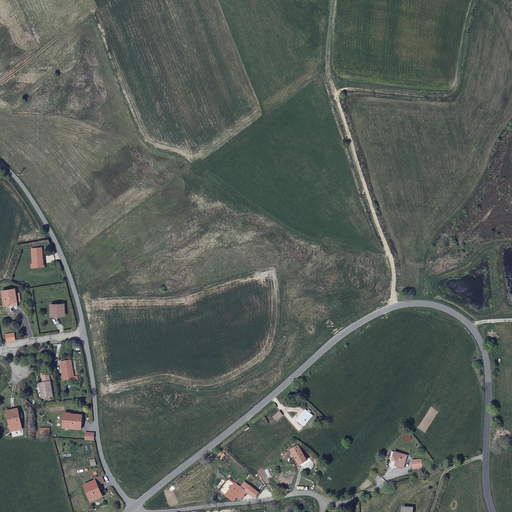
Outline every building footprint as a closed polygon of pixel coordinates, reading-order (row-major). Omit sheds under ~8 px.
[(35,269),(47,268),(47,265),(45,265),(43,249),(33,251),(35,269)] [(11,303),(18,301),(17,297),(21,297),(20,293),(17,293),(16,289),(3,291),(6,305),(11,304),(11,303)] [(65,317),(64,306),(53,307),(53,317),(65,317)] [(7,335),(8,343),(16,342),(15,334),(7,335)] [(72,363),(72,361),(62,363),(65,381),(75,379),(75,380),(80,379),(79,376),(76,362),(72,363)] [(54,398),(49,372),(40,374),(42,383),(39,384),(42,401),(54,398)] [(24,429),(17,410),(6,414),(13,434),(24,429)] [(306,418),(299,426),(305,432),(313,424),(312,423),(314,421),(309,417),(308,419),(306,418)] [(83,430),(84,418),(75,418),(74,430),(83,430)] [(283,422),(280,419),(274,426),(278,429),(283,422)] [(292,451),(299,461),(306,457),(300,447),(292,451)] [(306,457),(299,461),(298,462),(299,465),(308,460),(306,457)] [(407,463),(394,459),(393,466),(396,467),(398,470),(397,473),(404,475),(407,463)] [(423,475),(422,466),(413,467),(414,475),(423,475)] [(95,503),(105,500),(100,488),(102,487),(102,489),(108,487),(106,482),(105,480),(98,483),(99,485),(88,489),(89,492),(91,492),(95,503)] [(227,494),(234,501),(239,497),(242,500),(249,494),(254,498),(257,498),(261,493),(256,489),(251,485),(249,488),(245,485),(242,487),(237,483),(227,494)] [(421,508),(418,498),(410,500),(413,510),(421,508)]
